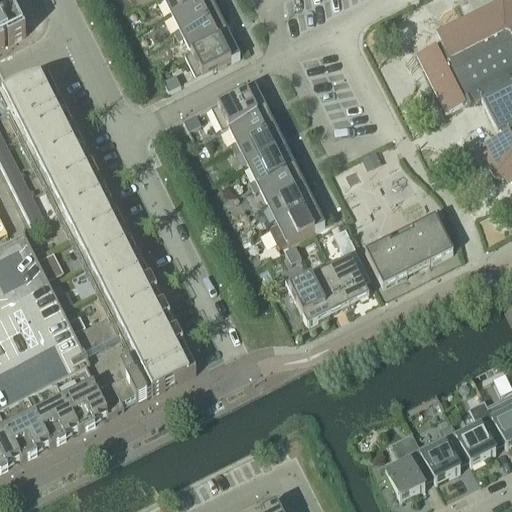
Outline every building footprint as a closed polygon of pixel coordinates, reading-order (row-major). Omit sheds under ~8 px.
[(0,0),(0,52),(4,50),(2,47),(6,45),(8,48),(24,40),(25,40),(5,0),(0,0)] [(171,21),(208,2),(207,0),(164,0),(155,5),(158,9),(163,7),(171,21)] [(175,43),(218,21),(208,2),(171,21),(178,36),(172,38),(175,43)] [(511,5),(502,2),(435,35),(441,47),(415,60),(445,119),(465,108),(462,104),(470,100),(474,109),(481,106),(496,137),(500,135),(502,140),(478,152),(492,182),(511,188),(511,5)] [(190,60),(228,41),(218,21),(175,43),(177,48),(183,45),(190,59),(190,60)] [(195,85),(239,63),(228,41),(190,60),(190,59),(183,62),(195,85)] [(167,99),(180,93),(175,82),(162,89),(167,98),(167,99)] [(10,96),(2,101),(46,191),(112,321),(72,341),(89,375),(85,377),(92,392),(106,419),(105,420),(107,423),(123,415),(122,411),(134,405),(136,409),(147,403),(145,400),(150,398),(152,401),(164,394),(161,389),(171,384),(174,390),(195,379),(196,379),(185,357),(182,351),(175,354),(171,346),(178,343),(178,342),(175,335),(176,334),(175,334),(174,335),(169,325),(162,328),(158,320),(165,317),(162,309),(163,309),(162,308),(161,309),(156,299),(149,303),(145,295),(152,291),(149,284),(150,283),(149,283),(148,283),(143,273),(136,277),(132,269),(139,266),(139,265),(136,258),(137,257),(135,258),(132,252),(130,248),(123,251),(119,243),(126,240),(126,239),(123,232),(124,232),(124,231),(122,232),(117,222),(110,225),(106,217),(113,214),(110,206),(111,206),(111,205),(109,206),(104,196),(97,200),(93,192),(100,188),(101,188),(97,181),(98,180),(96,180),(91,171),(84,174),(80,166),(87,163),(88,162),(84,155),(85,154),(83,155),(78,145),(71,148),(67,140),(74,137),(75,137),(71,129),(72,129),(72,128),(70,129),(65,119),(59,122),(54,114),(61,111),(62,111),(58,103),(59,103),(59,102),(57,103),(48,85),(38,86),(29,89),(19,92),(10,96)] [(254,93),(210,115),(221,138),(228,135),(265,115),(254,93)] [(265,115),(228,135),(235,148),(229,151),(232,156),(275,134),(265,115)] [(188,139),(200,133),(195,123),(182,129),(183,130),(188,139)] [(275,134),(232,156),(234,161),(240,158),(247,172),(285,153),(275,134)] [(285,153),(247,172),(254,187),(249,190),(251,194),(294,173),(285,153)] [(7,154),(0,157),(0,166),(10,161),(7,154)] [(10,161),(0,166),(0,172),(1,174),(14,168),(10,161)] [(14,168),(1,174),(4,181),(17,174),(14,168)] [(294,173),(251,194),(254,199),(259,197),(266,211),(304,192),(294,173)] [(17,174),(4,181),(8,188),(20,181),(17,174)] [(20,181),(8,188),(11,194),(24,188),(20,181)] [(24,188),(11,194),(15,201),(27,195),(24,188)] [(266,211),(261,214),(270,233),(271,233),(314,211),(304,192),(266,211)] [(27,195),(15,201),(18,208),(31,202),(27,195)] [(31,202),(18,208),(21,215),(34,208),(31,202)] [(34,208),(21,215),(25,221),(37,215),(34,208)] [(270,233),(269,234),(279,253),(286,250),(324,231),(314,211),(271,233),(270,233)] [(37,215),(25,221),(28,228),(41,222),(37,215)] [(41,222),(28,228),(31,234),(31,235),(44,229),(41,222)] [(410,230),(397,237),(415,273),(417,276),(428,271),(452,259),(434,223),(412,234),(410,230)] [(0,437),(5,435),(34,421),(63,407),(92,392),(85,377),(89,375),(72,341),(24,244),(26,236),(25,236),(22,244),(0,255),(0,437)] [(370,288),(350,248),(344,236),(333,242),(345,265),(334,271),(331,265),(326,268),(348,311),(368,301),(363,291),(370,288)] [(386,247),(364,258),(382,294),(406,282),(417,276),(415,273),(397,237),(384,243),(386,247)] [(300,266),(301,265),(294,253),(293,253),(284,258),(290,270),(299,266),(300,266)] [(329,321),(348,311),(326,268),(321,270),(324,276),(310,283),(309,283),(329,321)] [(309,283),(310,283),(307,276),(284,287),(306,332),(329,321),(309,283)] [(79,322),(67,328),(73,340),(85,334),(79,322)] [(92,392),(63,407),(77,434),(76,434),(78,438),(94,429),(93,426),(105,420),(106,419),(92,392)] [(511,451),(511,402),(487,415),(488,419),(489,418),(492,424),(491,424),(500,443),(506,455),(511,451)] [(63,407),(34,421),(48,449),(47,449),(49,452),(65,444),(64,441),(76,434),(77,434),(63,407)] [(487,415),(484,408),(468,416),(476,432),(456,442),(465,460),(464,461),(470,473),(495,460),(489,448),(500,443),(491,424),(492,424),(489,418),(488,419),(487,415)] [(34,421),(5,435),(19,463),(18,463),(20,467),(36,458),(34,455),(47,449),(48,449),(34,421)] [(5,435),(0,437),(0,476),(7,473),(6,470),(18,463),(19,463),(5,435)] [(456,442),(454,436),(441,443),(443,448),(421,459),(420,460),(429,478),(435,490),(460,478),(454,466),(464,461),(465,460),(456,442)] [(420,460),(421,459),(418,454),(405,460),(408,466),(384,478),(400,508),(424,496),(418,484),(429,478),(420,460)]
